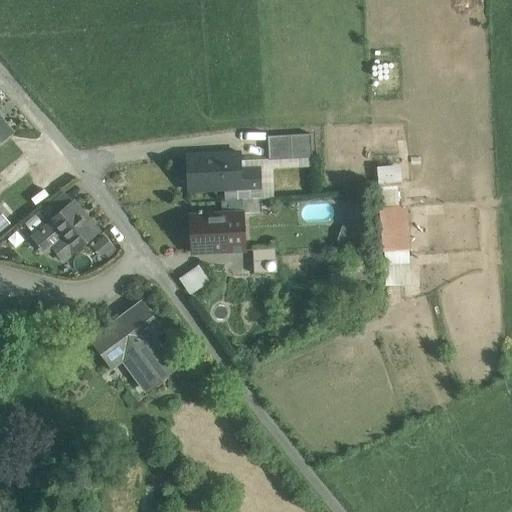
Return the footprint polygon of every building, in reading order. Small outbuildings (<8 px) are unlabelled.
[(0,116),(0,142),(13,132),(0,116)] [(311,134),(268,136),(269,160),(312,158),(311,134)] [(240,153),(188,155),(189,191),(261,188),(260,169),(240,170),(240,161),(240,153)] [(312,158),(269,160),(240,161),(240,170),(260,169),(273,169),(313,167),(312,158)] [(273,169),(260,169),(261,188),(261,198),(273,197),(273,169)] [(237,191),(225,192),(225,201),(229,201),(237,200),(237,191)] [(65,193),(50,205),(56,212),(46,220),(49,224),(74,203),(65,193)] [(260,212),(260,199),(237,200),(229,201),(229,206),(223,207),(223,214),(243,213),(260,212)] [(49,224),(34,237),(47,252),(53,247),(65,260),(98,231),(74,203),(49,224)] [(50,205),(40,213),(46,220),(56,212),(50,205)] [(407,207),(379,210),(383,252),(411,250),(407,207)] [(0,230),(11,222),(0,208),(0,230)] [(223,214),(191,216),(193,253),(245,251),(243,213),(223,214)] [(342,226),(337,243),(359,251),(364,233),(342,226)] [(109,234),(94,241),(101,257),(116,250),(109,234)] [(276,249),(253,250),(254,262),(277,260),(276,249)] [(368,281),(367,276),(370,276),(369,259),(354,260),(355,275),(353,275),(355,296),(380,294),(379,280),(368,281)] [(277,260),(254,262),(255,273),(278,272),(277,260)] [(170,271),(182,289),(210,287),(209,268),(170,271)] [(142,304),(92,341),(112,366),(126,355),(150,388),(175,369),(152,337),(161,330),(142,304)]
